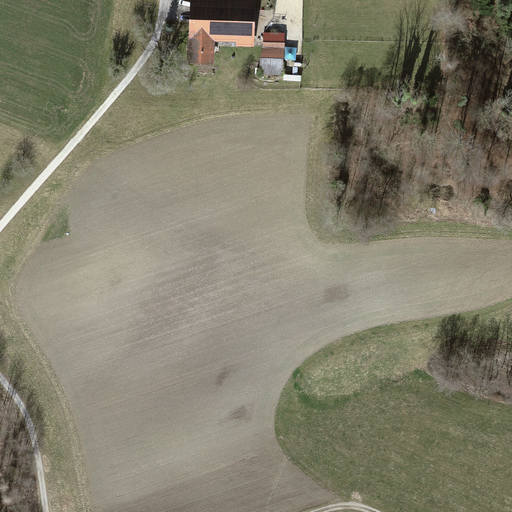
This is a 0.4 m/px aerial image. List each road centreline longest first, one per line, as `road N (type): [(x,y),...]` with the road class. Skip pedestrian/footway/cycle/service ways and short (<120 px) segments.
road 1 (track): [(134,75),(0,230)]
road 2 (track): [(0,375),(25,414),(46,511)]
